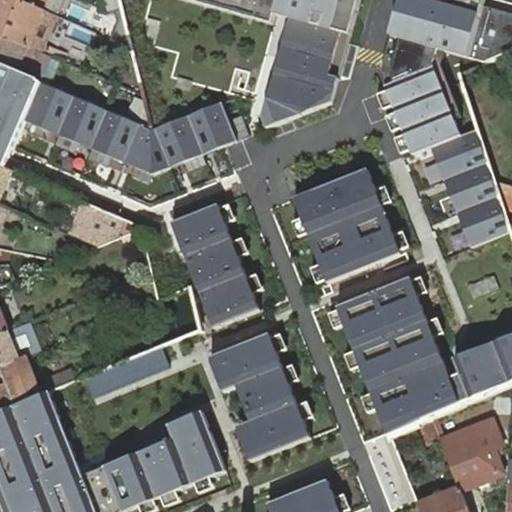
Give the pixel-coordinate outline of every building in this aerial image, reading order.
[(18,0),(0,0),(0,35),(30,48),(50,57),(66,63),(70,53),(49,44),(48,47),(42,45),(33,41),(42,19),(51,22),(55,24),(58,17),(50,13),(43,11),(18,0)] [(18,0),(43,11),(47,0),(18,0)] [(47,0),(43,11),(50,13),(55,0),(47,0)] [(107,0),(110,13),(126,19),(120,0),(107,0)] [(180,0),(187,2),(187,0),(215,0),(212,9),(219,11),(222,0),(247,7),(244,18),(250,20),(253,9),(279,16),(284,18),(293,20),(265,121),(269,130),(333,105),(329,92),(332,83),(335,84),(341,79),(362,0),(180,0)] [(187,0),(187,2),(212,9),(215,0),(187,0)] [(222,0),(219,11),(244,18),(247,7),(222,0)] [(489,64),(511,54),(511,12),(485,5),(486,0),(402,0),(394,30),(405,34),(394,73),(398,83),(388,88),(414,156),(432,149),(472,248),(511,233),(511,227),(472,104),(454,111),(439,65),(443,49),(489,64)] [(253,9),(250,20),(276,27),(279,16),(253,9)] [(110,40),(133,49),(130,35),(126,19),(110,13),(114,28),(110,40)] [(33,41),(42,45),(51,22),(42,19),(33,41)] [(405,34),(394,30),(383,72),(388,88),(398,83),(394,73),(405,34)] [(0,35),(0,63),(40,80),(50,57),(30,48),(0,35)] [(0,63),(0,167),(5,170),(11,157),(26,121),(155,176),(238,143),(223,104),(153,128),(131,119),(40,80),(0,63)] [(131,119),(153,128),(147,103),(138,100),(131,119)] [(7,182),(12,172),(5,170),(0,167),(0,199),(1,197),(0,196),(0,179),(2,180),(7,182)] [(330,285),(402,257),(369,171),(350,178),(356,193),(322,205),(317,191),(297,199),(330,285)] [(356,193),(350,178),(317,191),(322,205),(356,193)] [(85,241),(97,209),(83,203),(70,235),(85,241)] [(215,330),(262,312),(221,206),(174,224),(187,259),(201,254),(215,289),(201,295),(215,330)] [(99,247),(123,238),(129,223),(97,209),(85,241),(99,247)] [(123,238),(142,230),(142,228),(129,223),(123,238)] [(187,259),(201,295),(215,289),(201,254),(187,259)] [(150,307),(160,303),(153,274),(142,278),(150,307)] [(511,388),(511,387),(511,337),(509,339),(511,345),(511,349),(498,355),(494,345),(478,351),(482,361),(472,365),(468,355),(455,360),(462,376),(452,379),(446,363),(413,281),(342,309),(393,440),(421,429),(421,427),(433,422),(511,388)] [(0,335),(10,332),(0,305),(0,335)] [(40,352),(29,324),(27,325),(10,332),(0,335),(0,368),(22,359),(28,357),(38,352),(40,352)] [(253,464),(313,439),(271,334),(218,355),(210,358),(225,396),(239,390),(252,385),(266,420),(253,425),(239,430),(253,464)] [(511,345),(509,339),(494,345),(498,355),(511,349),(511,345)] [(478,351),(468,355),(472,365),(482,361),(478,351)] [(0,368),(0,411),(42,394),(28,357),(22,359),(0,368)] [(462,376),(455,360),(451,361),(446,363),(452,379),(462,376)] [(253,425),(266,420),(252,385),(239,390),(253,425)] [(42,394),(0,411),(0,480),(1,482),(9,478),(22,511),(127,511),(231,471),(205,407),(171,421),(176,435),(182,448),(147,463),(141,449),(106,463),(112,478),(92,486),(86,471),(72,437),(64,441),(55,420),(63,416),(53,390),(42,394)] [(64,441),(72,437),(63,416),(55,420),(64,441)] [(441,442),(461,489),(463,492),(500,477),(504,471),(498,455),(496,450),(501,447),(505,446),(494,421),(473,429),(470,428),(456,434),(455,437),(441,442)] [(421,427),(421,429),(429,447),(441,442),(433,422),(421,427)] [(176,435),(141,449),(147,463),(182,448),(176,435)] [(112,478),(106,463),(86,471),(92,486),(112,478)] [(1,482),(12,511),(22,511),(9,478),(1,482)] [(270,505),(272,511),(340,511),(329,482),(270,505)] [(461,489),(416,500),(421,511),(470,511),(463,492),(461,489)]
